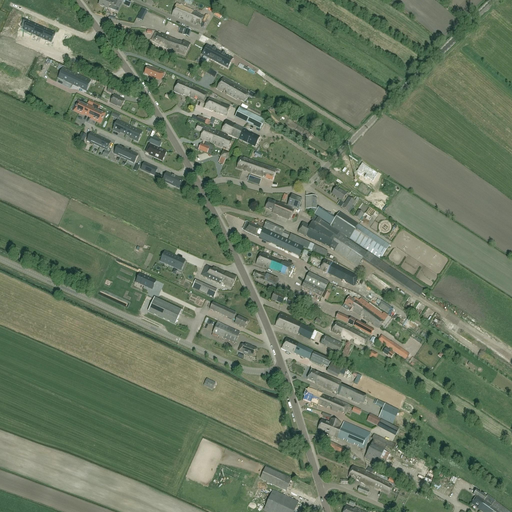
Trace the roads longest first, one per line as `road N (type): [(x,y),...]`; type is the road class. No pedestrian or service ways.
road 1 (unclassified): [(199,188),(227,179),(277,191),(314,180),(494,0)]
road 2 (unclassified): [(282,368),(239,368),(0,259)]
road 3 (tertiary): [(282,368),(199,188)]
road 4 (tertiary): [(199,188),(120,60)]
road 5 (tertiary): [(319,487),(282,368)]
